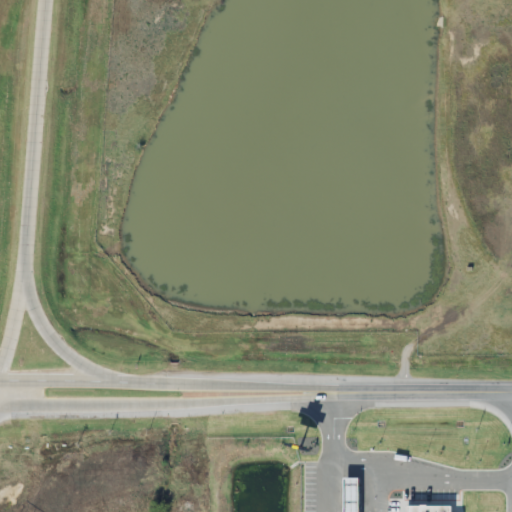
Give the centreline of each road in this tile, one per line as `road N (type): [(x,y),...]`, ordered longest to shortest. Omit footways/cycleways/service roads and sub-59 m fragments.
road 1 (motorway): [(0,377),(22,281),(43,0)]
road 2 (primary): [(0,408),(369,393)]
road 3 (primary): [(369,393),(0,382)]
road 4 (primary): [(369,393),(511,393)]
